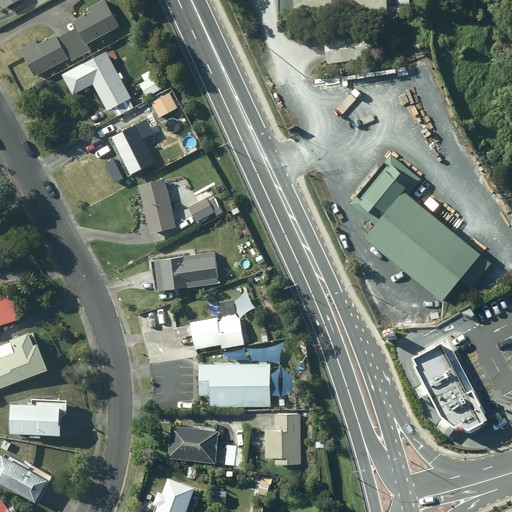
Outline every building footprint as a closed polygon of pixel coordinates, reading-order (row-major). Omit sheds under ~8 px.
[(0,0),(0,8),(0,9),(16,0),(0,0)] [(88,9),(80,14),(80,16),(71,21),(75,28),(67,32),(80,56),(89,51),(85,43),(117,26),(103,0),(100,0),(87,7),(88,9)] [(366,20),(315,28),(319,54),(370,45),(366,20)] [(70,61),(80,56),(67,32),(54,39),(53,36),(34,45),(32,41),(17,49),(32,77),(40,73),(42,77),(48,74),(45,69),(68,57),(70,61)] [(104,51),(59,74),(69,94),(91,83),(105,111),(111,108),(115,116),(132,108),(127,99),(129,98),(119,79),(122,77),(119,72),(115,73),(104,51)] [(139,74),(143,81),(139,84),(146,97),(163,88),(152,67),(139,74)] [(351,83),(343,85),(345,99),(353,98),(351,83)] [(169,93),(149,102),(157,117),(176,108),(169,93)] [(153,163),(141,138),(152,133),(145,118),(109,137),(128,175),(153,163)] [(375,221),(363,235),(441,299),(459,276),(471,286),(492,261),(409,193),(422,177),(391,152),(384,160),(386,161),(358,194),(357,194),(351,201),(375,221)] [(163,179),(136,186),(148,233),(174,226),(163,179)] [(205,198),(187,207),(194,222),(212,213),(205,198)] [(213,253),(151,261),(155,291),(217,283),(213,253)] [(0,324),(16,320),(8,293),(0,295),(0,324)] [(232,299),(218,302),(221,317),(234,314),(232,299)] [(188,323),(189,325),(172,329),(174,339),(191,335),(194,350),(219,345),(220,349),(243,344),(238,317),(216,322),(215,317),(188,323)] [(0,357),(0,388),(45,370),(34,344),(30,346),(25,333),(8,340),(13,352),(0,357)] [(278,340),(260,343),(263,357),(280,354),(278,340)] [(209,395),(208,407),(269,409),(270,403),(279,403),(279,395),(276,395),(277,375),(268,374),(268,365),(247,364),(248,345),(217,350),(217,366),(198,366),(197,395),(209,395)] [(478,416),(441,348),(409,365),(438,425),(450,435),(468,435),(483,426),(478,416)] [(56,407),(8,404),(7,434),(28,435),(28,438),(38,438),(38,435),(57,436),(58,423),(55,423),(56,407)] [(273,428),(263,428),(263,459),(274,459),(274,464),(299,464),(298,414),(273,414),(273,428)] [(166,461),(213,466),(214,464),(221,465),(220,467),(243,469),(245,449),(234,448),(233,452),(215,450),(217,434),(170,428),(166,461)] [(0,446),(0,447),(6,451),(9,443),(3,440),(0,446)] [(0,456),(0,484),(32,502),(44,480),(0,456)] [(153,511),(185,511),(192,491),(165,482),(160,496),(155,495),(151,507),(155,509),(153,511)] [(0,502),(0,511),(14,511),(9,505),(5,509),(0,502)]
